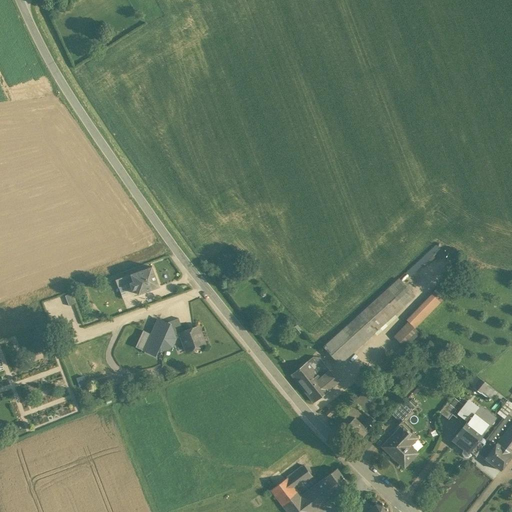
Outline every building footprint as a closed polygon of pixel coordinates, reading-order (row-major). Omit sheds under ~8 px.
[(136,288),(138,293),(138,294),(159,286),(151,266),(131,274),(134,282),(130,283),(132,290),(136,288)] [(427,289),(435,281),(423,270),(415,277),(427,289)] [(131,274),(115,279),(118,287),(119,287),(130,283),(134,282),(131,274)] [(398,280),(387,290),(402,306),(413,296),(398,280)] [(132,290),(130,283),(119,287),(123,299),(138,293),(136,288),(132,290)] [(387,290),(362,313),(376,329),(402,306),(387,290)] [(68,306),(75,303),(70,291),(64,293),(68,306)] [(438,293),(427,304),(433,309),(443,298),(438,293)] [(397,335),(407,345),(421,331),(415,327),(433,309),(427,304),(397,335)] [(362,313),(324,346),(339,363),(376,329),(362,313)] [(179,318),(169,322),(169,323),(175,338),(182,336),(180,333),(184,332),(179,318)] [(147,345),(159,350),(171,346),(175,338),(169,323),(167,323),(159,319),(152,334),(147,345)] [(184,332),(180,333),(182,336),(187,351),(205,345),(198,327),(184,332)] [(147,345),(152,334),(143,330),(136,347),(145,351),(147,345)] [(421,333),(408,346),(412,350),(422,340),(424,342),(427,339),(421,333)] [(330,372),(318,358),(308,361),(322,379),(330,372)] [(322,379),(308,361),(291,375),(313,401),(329,388),(322,379)] [(337,381),(330,372),(322,379),(329,388),(337,381)] [(485,394),(491,386),(476,374),(469,382),(485,394)] [(366,389),(354,401),(364,412),(372,405),(367,399),(371,395),(366,389)] [(454,410),(458,413),(463,406),(452,398),(448,402),(455,408),(454,410)] [(511,405),(511,403),(506,398),(494,414),(502,420),(511,405)] [(468,400),(463,406),(458,413),(460,415),(470,402),(468,400)] [(411,410),(403,402),(392,414),(400,421),(411,410)] [(448,402),(440,412),(447,418),(454,410),(455,408),(448,402)] [(478,408),(470,402),(460,415),(458,417),(464,425),(454,437),(477,455),(480,451),(486,443),(480,437),(495,419),(479,406),(478,408)] [(511,414),(509,413),(509,412),(489,439),(495,444),(498,441),(511,451),(511,414)] [(361,423),(355,417),(342,430),(355,443),(377,422),(370,415),(361,423)] [(403,423),(382,446),(390,454),(391,453),(405,465),(417,452),(405,441),(413,432),(403,423)] [(511,455),(511,451),(498,441),(495,444),(489,439),(486,443),(480,451),(502,468),(511,455)] [(303,465),(287,477),(296,488),(312,476),(303,465)] [(350,487),(337,468),(325,477),(325,478),(338,495),(338,496),(350,487)] [(296,488),(287,477),(281,482),(271,490),(287,511),(313,511),(301,495),(296,488)] [(325,478),(301,495),(313,511),(315,511),(338,495),(325,478)] [(353,511),(361,511),(363,511),(364,510),(370,506),(364,499),(351,508),(353,511)] [(375,505),(372,507),(371,505),(370,506),(371,508),(365,511),(364,511),(364,510),(363,511),(385,511),(387,511),(387,509),(385,510),(382,506),(383,504),(382,504),(381,505),(377,505),(376,502),(375,503),(375,505)]
